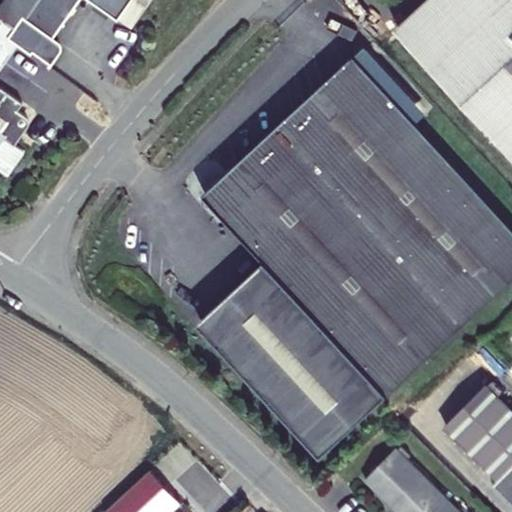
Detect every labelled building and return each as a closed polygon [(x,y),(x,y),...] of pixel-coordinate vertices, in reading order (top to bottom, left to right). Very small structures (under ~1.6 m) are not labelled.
[(59,49),(59,41),(58,38),(49,32),(70,0),(32,0),(24,13),(21,12),(11,25),(6,33),(16,41),(29,49),(33,49),(50,61),(59,49)] [(96,0),(130,23),(146,0),(96,0)] [(511,151),(511,0),(427,0),(398,27),(511,151)] [(11,25),(0,17),(0,168),(6,173),(26,145),(16,138),(28,120),(28,118),(26,113),(16,106),(20,99),(0,84),(0,63),(16,41),(6,33),(11,25)] [(206,191),(268,257),(200,318),(323,450),(390,389),(511,277),(511,223),(355,54),(206,191)] [(493,483),(511,501),(511,406),(486,381),(445,424),(499,477),(493,483)] [(463,511),(396,445),(364,477),(383,495),(385,493),(391,499),(389,501),(400,511),(463,511)] [(168,511),(181,501),(152,469),(108,510),(109,511),(168,511)]
